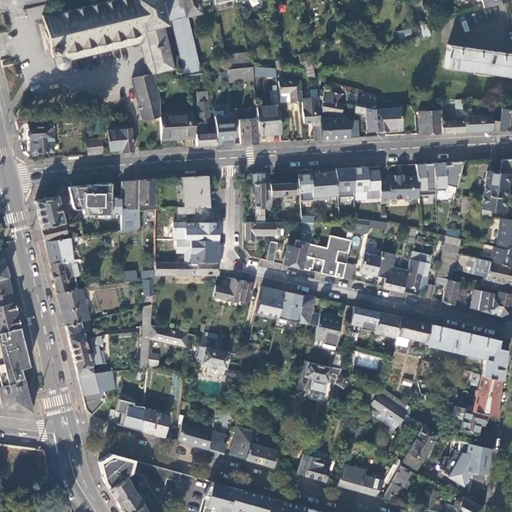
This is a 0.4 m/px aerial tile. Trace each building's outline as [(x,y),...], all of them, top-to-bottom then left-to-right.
[(145,29),(161,25),(166,23),(165,20),(170,18),(166,0),(108,0),(97,3),(96,0),(88,0),(85,1),(86,2),(87,2),(87,5),(43,16),(42,14),(41,15),(51,56),(52,56),(54,64),(54,65),(55,67),(57,68),(59,69),(61,69),(63,69),(65,69),(66,67),(68,66),(68,64),(69,62),(68,60),(139,42),(147,41),(145,29)] [(196,2),(204,0),(166,0),(170,18),(172,18),(185,75),(196,73),(195,73),(199,72),(186,15),(198,12),(196,2)] [(264,0),(268,14),(275,12),(271,0),(264,0)] [(147,41),(139,42),(146,74),(130,78),(136,103),(139,120),(158,116),(159,116),(158,114),(149,73),(171,69),(161,25),(145,29),(147,41)] [(413,37),(411,28),(398,31),(400,40),(413,37)] [(443,67),(511,76),(511,53),(447,44),(443,67)] [(227,69),(247,67),(246,52),(224,54),(225,70),(227,69)] [(308,76),(315,77),(312,65),(306,66),(308,76)] [(252,79),(251,67),(247,67),(227,69),(228,81),(242,80),(252,79)] [(276,77),(276,67),(255,67),(255,77),(276,77)] [(253,91),(252,79),(242,80),(243,92),(253,91)] [(301,98),(299,79),(278,81),(279,92),(286,92),(287,102),(301,101),(301,98)] [(272,105),(254,107),(255,119),(256,134),(279,132),(276,90),(269,91),(270,102),(272,102),(272,105)] [(321,90),(318,111),(327,112),(339,114),(340,111),(343,112),(344,110),(340,109),(341,103),(330,101),(331,92),(321,90)] [(279,92),(280,102),(287,102),(286,92),(279,92)] [(365,114),(366,132),(376,131),(375,109),(375,96),(357,92),(353,111),(365,114)] [(301,101),(303,122),(312,121),(313,123),(314,140),(320,139),(318,119),(317,111),(316,97),(310,97),(301,98),(301,101)] [(206,101),(196,102),(197,122),(205,121),(208,121),(206,101)] [(462,116),(462,101),(454,101),(455,119),(453,119),(453,120),(440,121),(440,133),(463,131),(462,116)] [(511,108),(501,107),(499,120),(498,129),(511,131),(511,108)] [(399,108),(375,109),(376,131),(386,130),(386,128),(400,127),(399,108)] [(418,134),(440,133),(440,121),(439,110),(417,111),(418,134)] [(159,116),(158,116),(160,139),(194,136),(194,132),(193,122),(192,111),(158,114),(159,116)] [(318,111),(317,111),(318,119),(328,119),(327,112),(318,111)] [(215,145),(232,144),(230,114),(213,116),(215,145)] [(463,131),(498,129),(499,120),(490,119),(490,114),(462,116),(463,131)] [(100,132),(99,116),(89,117),(89,122),(96,122),(96,132),(100,132)] [(320,139),(348,138),(347,124),(347,118),(328,119),(318,119),(320,139)] [(239,144),(257,143),(256,134),(255,119),(238,119),(239,144)] [(197,122),(193,122),(194,132),(206,131),(205,121),(197,122)] [(348,138),(357,137),(356,124),(347,124),(348,138)] [(26,127),(28,154),(51,151),(49,125),(26,127)] [(120,151),(133,150),(130,128),(124,128),(124,126),(111,127),(112,129),(106,130),(108,150),(120,149),(120,151)] [(195,146),(215,145),(214,131),(206,131),(194,132),(194,136),(195,146)] [(87,154),(102,153),(101,139),(86,140),(87,154)] [(444,162),(433,163),(434,191),(445,190),(446,186),(455,188),(461,161),(450,162),(450,164),(444,165),(444,162)] [(433,163),(415,164),(415,175),(417,195),(434,194),(434,191),(433,163)] [(377,166),(366,167),(367,181),(378,180),(378,179),(377,166)] [(350,168),(334,168),(334,172),(335,193),(355,191),(354,177),(350,177),(350,168)] [(482,194),(505,197),(508,174),(486,171),(482,194)] [(310,196),(335,195),(335,193),(334,172),(309,174),(310,196)] [(262,173),(252,173),(253,207),(264,207),(264,201),(263,196),(263,184),(262,173)] [(305,197),(310,196),(309,174),(296,174),(297,182),(298,192),(305,192),(305,197)] [(412,197),(417,197),(417,195),(415,175),(402,176),(402,178),(398,178),(397,175),(387,175),(387,178),(378,179),(378,180),(379,203),(386,203),(388,199),(400,198),(403,201),(410,200),(412,197)] [(205,176),(183,177),(184,207),(207,207),(205,176)] [(155,179),(136,180),(137,209),(154,207),(155,179)] [(136,180),(120,182),(120,197),(120,214),(120,231),(138,229),(138,218),(137,209),(136,180)] [(295,194),(299,194),(298,192),(297,182),(263,184),(263,196),(269,195),(295,194)] [(109,183),(67,187),(72,205),(72,207),(73,209),(74,209),(86,207),(87,213),(120,214),(120,197),(109,197),(109,183)] [(511,219),(511,208),(503,207),(505,197),(482,194),(480,208),(481,208),(480,214),(490,215),(491,209),(503,211),(502,218),(511,219)] [(37,213),(40,228),(63,222),(63,225),(75,223),(78,222),(76,214),(73,215),(73,217),(62,220),(57,196),(39,200),(34,201),(37,213)] [(337,218),(346,218),(345,196),(336,196),(337,218)] [(467,213),(469,198),(463,197),(460,213),(467,213)] [(216,213),(216,207),(207,207),(184,207),(176,207),(177,213),(193,213),(193,220),(212,220),(211,213),(216,213)] [(511,219),(502,218),(500,218),(496,247),(511,250),(511,219)] [(367,228),(369,220),(355,219),(352,231),(363,234),(366,231),(367,228)] [(384,232),(386,222),(369,220),(367,228),(377,228),(376,232),(384,232)] [(63,222),(40,228),(41,233),(43,240),(66,238),(63,225),(63,222)] [(281,234),(282,222),(273,222),(273,223),(252,223),(252,222),(244,222),(244,239),(252,239),(253,234),(281,234)] [(286,244),(282,264),(287,266),(301,269),(307,243),(312,223),(303,222),(299,241),(294,239),(292,246),(286,244)] [(392,230),(414,235),(415,229),(386,222),(384,232),(391,234),(392,230)] [(307,243),(301,269),(308,270),(309,268),(311,269),(313,258),(323,260),(320,273),(333,276),(337,261),(335,261),(337,251),(347,253),(350,239),(329,235),(326,247),(307,243)] [(461,239),(445,236),(442,251),(457,255),(461,239)] [(46,253),(49,263),(69,261),(71,261),(68,241),(76,240),(75,237),(66,238),(43,240),(46,253)] [(265,261),(272,262),(276,247),(268,245),(265,261)] [(511,250),(496,247),(485,245),(483,256),(491,258),(489,261),(511,265),(511,250)] [(374,275),(380,252),(364,248),(358,272),(374,275)] [(457,255),(442,251),(436,277),(442,279),(449,280),(452,264),(463,266),(462,272),(481,276),(485,261),(457,255)] [(391,290),(401,292),(403,286),(406,272),(389,268),(392,255),(380,252),(374,275),(384,277),(382,287),(391,290)] [(410,252),(406,272),(403,286),(417,289),(420,275),(426,276),(429,259),(427,256),(410,252)] [(52,275),(56,292),(75,288),(69,261),(49,263),(52,275)] [(333,276),(341,278),(345,263),(337,261),(333,276)] [(511,265),(489,261),(489,262),(489,263),(486,262),(486,265),(489,265),(485,279),(511,285),(511,265)] [(216,275),(216,262),(195,262),(195,263),(154,263),(153,275),(216,275)] [(345,279),(350,280),(353,265),(345,263),(341,278),(345,279)] [(124,282),(137,280),(136,270),(123,271),(124,282)] [(0,304),(13,301),(10,288),(7,277),(0,278),(0,304)] [(151,296),(153,278),(141,280),(144,303),(151,303),(152,296),(151,296)] [(234,279),(230,278),(227,288),(213,285),(211,296),(236,302),(237,299),(241,281),(234,279)] [(446,302),(452,303),(454,290),(456,281),(449,280),(442,279),(442,281),(440,281),(438,290),(443,291),(440,301),(446,302)] [(247,282),(241,281),(237,299),(248,301),(252,283),(247,282)] [(422,297),(431,299),(434,286),(425,284),(422,297)] [(270,288),(263,286),(260,298),(265,299),(264,302),(269,303),(268,307),(270,310),(278,312),(281,298),(282,290),(270,288)] [(64,326),(64,325),(79,321),(88,319),(80,287),(75,288),(56,292),(59,307),(64,326)] [(496,293),(472,289),(469,308),(474,309),(499,315),(509,307),(511,293),(496,290),(496,293)] [(291,292),(282,290),(281,298),(290,300),(291,292)] [(452,303),(466,307),(469,293),(454,290),(452,303)] [(294,293),(291,292),(290,300),(281,298),(278,312),(277,316),(285,318),(285,319),(296,321),(302,295),(294,293)] [(307,296),(302,295),(296,321),(306,324),(309,311),(313,297),(307,296)] [(0,330),(19,326),(16,314),(13,301),(0,304),(0,330)] [(148,339),(149,326),(151,305),(143,307),(138,369),(146,369),(147,366),(148,349),(148,339)] [(364,309),(353,307),(349,324),(350,324),(349,328),(353,329),(354,325),(359,326),(359,328),(373,332),(378,312),(364,309)] [(315,326),(319,313),(309,311),(306,324),(315,326)] [(389,315),(378,312),(373,332),(396,338),(396,335),(400,317),(389,315)] [(340,318),(319,313),(315,326),(313,338),(323,340),(322,346),(334,349),(340,318)] [(411,320),(400,317),(396,335),(408,338),(425,342),(430,324),(416,321),(416,323),(410,322),(411,320)] [(75,370),(77,375),(91,374),(89,365),(100,364),(97,352),(91,353),(91,350),(86,351),(79,321),(64,325),(67,339),(75,369),(75,370)] [(458,331),(430,324),(425,342),(425,344),(483,358),(481,374),(499,379),(501,364),(503,350),(494,348),(496,340),(458,331)] [(21,337),(19,326),(0,330),(0,384),(22,376),(19,367),(28,365),(26,357),(21,337)] [(148,339),(185,347),(186,334),(149,326),(148,339)] [(408,338),(396,335),(396,338),(394,344),(405,347),(408,338)] [(226,343),(198,337),(195,346),(202,348),(199,363),(224,369),(227,354),(234,355),(237,345),(226,343)] [(327,366),(338,369),(341,353),(330,351),(327,366)] [(327,366),(306,362),(302,376),(311,378),(310,380),(316,381),(316,380),(325,382),(325,381),(332,383),(332,382),(338,369),(327,366)] [(350,368),(340,363),(338,369),(347,375),(350,368)] [(347,375),(338,369),(332,382),(342,387),(347,375)] [(85,410),(91,415),(103,402),(102,398),(105,398),(103,391),(113,389),(109,372),(91,374),(77,375),(81,393),(85,410)] [(496,399),(499,379),(481,374),(480,374),(476,390),(474,390),(473,395),(474,396),(470,410),(483,414),(494,417),(496,399)] [(0,403),(1,409),(32,412),(26,392),(22,376),(0,384),(0,403)] [(404,378),(401,384),(410,387),(412,381),(404,378)] [(408,415),(410,407),(381,387),(378,395),(404,412),(408,415)] [(395,427),(404,412),(378,395),(368,389),(364,396),(371,401),(369,404),(373,406),(370,411),(370,416),(386,427),(389,423),(395,427)] [(114,411),(121,413),(118,425),(140,431),(142,408),(143,407),(132,406),(133,403),(118,399),(114,411)] [(482,425),(483,414),(470,410),(453,405),(450,416),(461,419),(458,429),(476,433),(478,424),(482,425)] [(233,412),(214,407),(209,431),(206,449),(221,453),(233,412)] [(140,431),(161,437),(167,415),(142,408),(140,431)] [(175,441),(206,449),(209,431),(176,424),(175,441)] [(417,467),(436,434),(422,424),(421,427),(419,426),(418,428),(419,429),(402,460),(417,467)] [(229,455),(272,467),(276,451),(251,444),(254,433),(237,428),(229,455)] [(323,436),(316,434),(310,455),(316,457),(323,436)] [(446,476),(446,477),(462,485),(469,472),(485,474),(487,462),(489,448),(477,445),(470,444),(451,440),(449,458),(444,457),(443,459),(443,461),(448,462),(442,472),(441,473),(446,476)] [(336,485),(374,496),(382,481),(362,476),(364,470),(347,466),(351,450),(353,451),(355,450),(358,445),(349,441),(340,473),(339,473),(336,485)] [(34,448),(0,444),(0,469),(31,473),(34,448)] [(43,450),(34,448),(31,473),(48,475),(43,450)] [(159,504),(166,479),(177,482),(180,472),(109,452),(98,460),(99,467),(101,478),(107,487),(131,471),(140,474),(144,480),(147,486),(154,496),(159,504)] [(294,474),(303,476),(310,455),(300,453),(294,474)] [(303,476),(323,482),(327,469),(321,467),(320,464),(321,459),(316,457),(310,455),(303,476)] [(442,472),(448,462),(443,461),(443,459),(437,469),(442,472)] [(381,498),(387,499),(389,495),(396,498),(402,487),(406,489),(411,482),(407,479),(411,472),(399,465),(381,498)] [(131,471),(107,487),(112,495),(122,511),(145,511),(148,509),(144,503),(138,494),(135,496),(129,486),(132,484),(128,478),(131,477),(135,482),(138,484),(144,480),(140,474),(131,471)] [(211,481),(204,505),(228,511),(312,511),(313,509),(283,501),(283,504),(269,500),(269,497),(240,489),(239,492),(225,488),(226,485),(211,481)] [(148,500),(154,496),(147,486),(141,489),(148,500)] [(480,511),(481,507),(461,497),(459,502),(455,501),(453,507),(449,506),(450,503),(445,502),(443,507),(433,504),(437,492),(431,490),(423,509),(432,511),(480,511)] [(151,510),(160,505),(159,504),(154,496),(148,500),(144,503),(148,509),(149,508),(151,510)]
